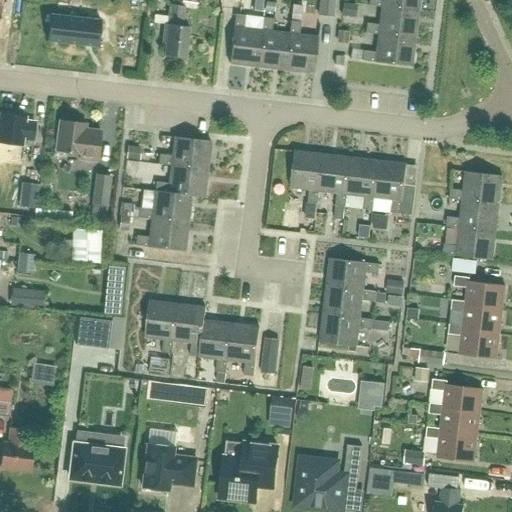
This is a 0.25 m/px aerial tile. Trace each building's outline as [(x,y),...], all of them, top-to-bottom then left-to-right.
[(255,0),(254,11),(261,12),(263,1),(255,0)] [(320,0),(319,16),(333,18),(334,0),(320,0)] [(382,8),(418,12),(419,0),(369,0),(369,7),(382,8)] [(266,3),(265,12),(273,13),(274,4),(266,3)] [(343,5),(341,18),(352,19),(354,6),(343,5)] [(179,27),(182,8),(168,6),(165,25),(163,25),(161,44),(163,44),(162,56),(184,59),(188,28),(179,27)] [(415,40),(418,12),(382,8),(379,26),(366,25),(365,34),(378,36),(415,40)] [(47,42),(98,48),(101,21),(50,15),(47,42)] [(262,32),(261,32),(244,30),(245,17),(235,16),(234,29),(229,65),(258,68),(262,32)] [(262,32),(258,68),(285,72),(290,35),(289,35),(271,33),(273,20),(263,19),(261,32),(262,32)] [(290,35),(285,72),(314,75),(318,39),(299,36),(300,23),(290,22),(289,35),(290,35)] [(350,35),(338,34),(335,58),(347,59),(350,35)] [(411,68),(415,40),(378,36),(376,54),(363,52),(362,62),(375,64),(411,68)] [(0,162),(9,164),(12,145),(31,148),(32,141),(34,123),(24,122),(25,118),(0,115),(0,162)] [(96,162),(100,132),(84,130),(84,126),(59,123),(55,151),(79,154),(79,160),(96,162)] [(171,166),(207,171),(211,142),(174,138),(172,157),(159,155),(158,165),(171,167),(171,166)] [(128,146),(127,159),(137,160),(139,147),(128,146)] [(319,192),(324,156),(295,153),(291,189),(310,191),(308,204),(317,205),(318,205),(320,192),(319,192)] [(347,196),(351,160),(324,156),(319,192),(320,192),(337,195),(336,208),(346,209),(347,196)] [(374,199),(379,163),(351,160),(347,196),(365,198),(364,211),(373,212),(375,199),(374,199)] [(374,199),(375,199),(393,201),(391,214),(413,217),(416,188),(405,187),(407,166),(379,163),(374,199)] [(204,199),(207,171),(171,166),(171,167),(169,185),(156,183),(155,192),(191,197),(204,199)] [(463,202),(499,206),(503,178),(466,173),(464,192),(451,191),(450,201),(463,202)] [(104,223),(109,178),(96,176),(91,221),(104,223)] [(35,209),(38,185),(21,183),(18,206),(35,209)] [(188,224),(191,197),(155,192),(152,211),(139,209),(138,219),(151,220),(188,224)] [(496,234),(499,206),(463,202),(461,220),(448,218),(447,228),(460,230),(460,229),(496,234)] [(78,215),(78,204),(39,204),(39,216),(78,215)] [(132,216),(133,206),(121,204),(120,215),(132,216)] [(317,205),(308,204),(306,220),(316,221),(318,205),(317,205)] [(345,209),(336,208),(334,219),(343,220),(345,209)] [(128,231),(129,218),(120,218),(119,230),(128,231)] [(148,248),(184,253),(188,224),(151,220),(149,238),(136,237),(135,246),(135,247),(148,248)] [(370,239),(372,227),(361,226),(359,238),(370,239)] [(492,262),(496,234),(460,229),(460,230),(457,247),(445,246),(443,256),(456,257),(456,258),(492,262)] [(70,262),(100,264),(101,231),(72,230),(70,262)] [(18,263),(33,264),(34,255),(19,254),(18,263)] [(476,275),(477,262),(453,259),(452,272),(476,275)] [(363,292),(364,292),(366,274),(379,276),(380,266),(367,264),(331,260),(327,288),(363,292)] [(32,274),(33,264),(18,263),(17,272),(32,274)] [(460,308),(498,313),(501,288),(465,284),(465,280),(451,278),(450,289),(463,290),(461,304),(460,308)] [(403,295),(404,282),(392,281),(390,294),(403,295)] [(42,309),(43,292),(12,288),(10,306),(42,309)] [(363,292),(327,288),(324,315),(360,320),(360,319),(362,302),(375,303),(377,294),(377,293),(364,292),(363,292)] [(377,294),(375,303),(385,304),(386,295),(377,294)] [(104,296),(103,314),(119,316),(121,298),(104,296)] [(401,306),(402,297),(389,296),(388,305),(401,306)] [(174,341),(178,305),(150,302),(145,338),(164,340),(163,353),(173,354),(174,341)] [(460,308),(461,304),(448,302),(447,312),(460,314),(458,328),(458,332),(495,336),(498,313),(460,308)] [(204,322),(206,309),(178,305),(174,341),(192,344),(190,357),(200,358),(204,322)] [(409,310),(408,319),(419,320),(419,310),(409,310)] [(373,321),(360,319),(360,320),(324,315),(320,344),(357,348),(359,329),(372,331),(373,322),(373,321)] [(107,350),(111,322),(79,318),(76,346),(107,350)] [(231,325),(204,322),(200,358),(218,360),(216,373),(219,373),(226,374),(228,361),(227,361),(231,325)] [(373,322),(372,331),(389,333),(390,324),(373,322)] [(227,361),(228,361),(245,363),(244,376),(254,377),(255,364),(256,364),(260,328),(231,325),(227,361)] [(458,332),(458,328),(445,326),(444,336),(457,338),(455,356),(492,361),(495,336),(458,332)] [(276,374),(280,340),(266,339),(262,372),(276,374)] [(444,366),(445,353),(421,350),(419,363),(444,366)] [(59,382),(60,361),(38,360),(37,381),(59,382)] [(150,365),(149,374),(168,377),(170,361),(168,361),(162,360),(161,366),(150,365)] [(417,369),(415,381),(427,382),(429,370),(417,369)] [(226,374),(219,373),(217,382),(225,383),(226,374)] [(303,379),(302,389),(311,390),(312,381),(303,379)] [(366,382),(363,406),(382,408),(385,384),(366,382)] [(438,411),(476,416),(479,391),(442,387),(443,383),(429,382),(427,392),(441,394),(439,407),(438,411)] [(0,416),(8,418),(12,390),(0,388),(0,416)] [(292,409),(293,402),(273,400),(272,407),(292,409)] [(438,411),(439,407),(426,405),(425,416),(438,417),(436,431),(423,429),(422,439),(435,441),(436,435),(473,440),(476,416),(438,411)] [(416,424),(417,416),(410,416),(409,424),(416,424)] [(27,447),(29,431),(10,429),(8,444),(3,444),(0,469),(29,473),(32,447),(27,447)] [(75,445),(74,445),(69,479),(118,485),(123,451),(121,451),(98,448),(100,434),(76,431),(75,445)] [(470,464),(473,440),(436,435),(435,441),(433,460),(470,464)] [(251,460),(225,457),(220,497),(240,500),(240,495),(256,497),(258,487),(274,489),(279,448),(253,445),(251,460)] [(142,488),(170,492),(172,482),(177,483),(177,485),(194,487),(197,460),(175,457),(176,449),(147,446),(142,488)] [(357,490),(363,448),(348,446),(345,476),(321,473),(323,462),(302,459),(296,507),(338,511),(343,511),(346,489),(357,490)] [(424,467),(426,453),(406,451),(405,464),(424,467)] [(368,470),(365,493),(391,496),(392,485),(394,473),(368,470)] [(394,473),(392,485),(407,487),(408,475),(394,473)] [(429,475),(428,488),(442,490),(440,504),(435,503),(433,511),(463,511),(464,507),(458,506),(460,491),(458,491),(459,479),(429,475)]
